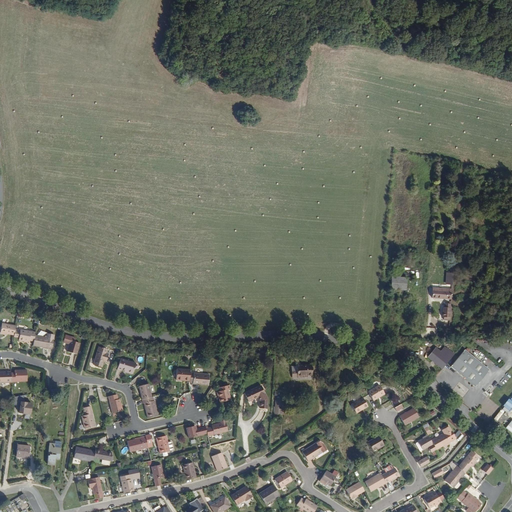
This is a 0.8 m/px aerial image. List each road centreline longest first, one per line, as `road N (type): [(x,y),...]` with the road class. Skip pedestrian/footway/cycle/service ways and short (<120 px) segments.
road 1 (secondary): [(507,456),(394,364),(352,344),(287,333),(137,333),(0,287)]
road 2 (residential): [(341,511),(310,490),(289,454),(158,492)]
road 3 (residential): [(0,354),(124,389),(136,427)]
road 4 (residential): [(375,408),(419,478),(370,511)]
road 5 (track): [(447,332),(379,339),(332,323),(324,337)]
